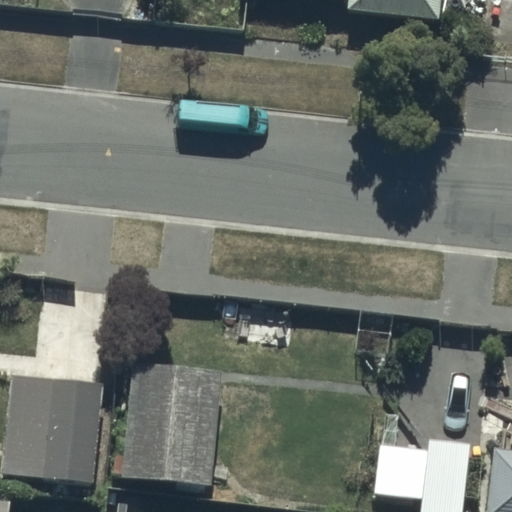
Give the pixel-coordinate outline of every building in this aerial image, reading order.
[(351,0),(350,12),(444,19),(445,0),(351,0)] [(247,301),(243,340),(293,344),(297,306),(247,301)] [(223,368),(133,362),(125,480),(216,486),(223,368)] [(106,384),(13,376),(6,474),(98,481),(106,384)] [(429,448),(380,445),(377,495),(424,498),(423,511),(468,511),(472,440),(429,438),(429,448)] [(511,511),(511,448),(497,447),(490,511),(511,511)] [(0,496),(0,511),(9,511),(11,497),(0,496)]
